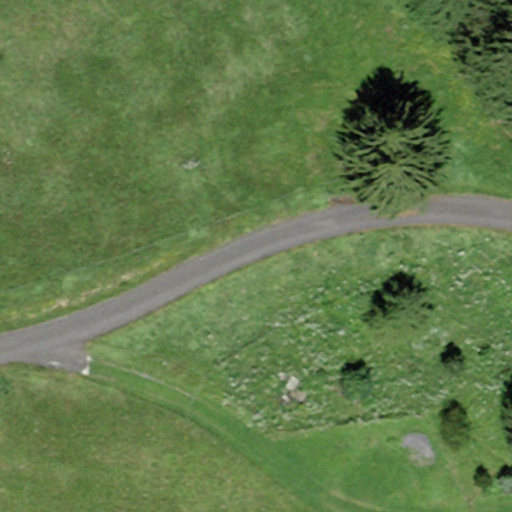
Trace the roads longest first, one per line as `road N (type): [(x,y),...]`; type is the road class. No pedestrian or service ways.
road 1 (unclassified): [(0,344),(77,326),(263,241),(342,218),(430,206),(511,218)]
road 2 (track): [(44,334),(58,361),(162,395),(336,511)]
